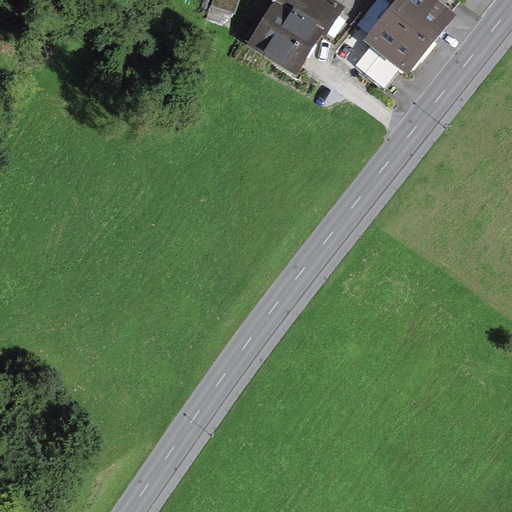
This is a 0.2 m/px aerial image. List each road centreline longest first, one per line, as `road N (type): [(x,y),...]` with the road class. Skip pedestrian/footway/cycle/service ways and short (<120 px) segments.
road 1 (tertiary): [(511,4),(203,396),(128,511)]
road 2 (unknown): [(404,134),(344,78),(355,46),(389,0)]
